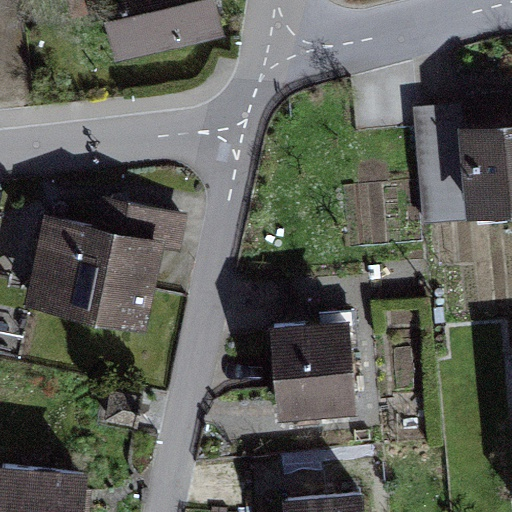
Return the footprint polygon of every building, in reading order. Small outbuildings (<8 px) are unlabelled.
[(216,0),(106,0),(123,69),(227,44),(216,0)] [(511,109),(457,114),(466,207),(511,202),(511,109)] [(16,294),(133,317),(149,237),(178,242),(186,202),(89,183),(84,212),(35,203),(16,294)] [(340,407),(334,314),(259,318),(264,411),(340,407)] [(511,370),(502,371),(511,486),(511,370)] [(88,511),(93,476),(0,463),(0,511),(88,511)] [(269,511),(354,511),(353,488),(268,492),(269,511)]
